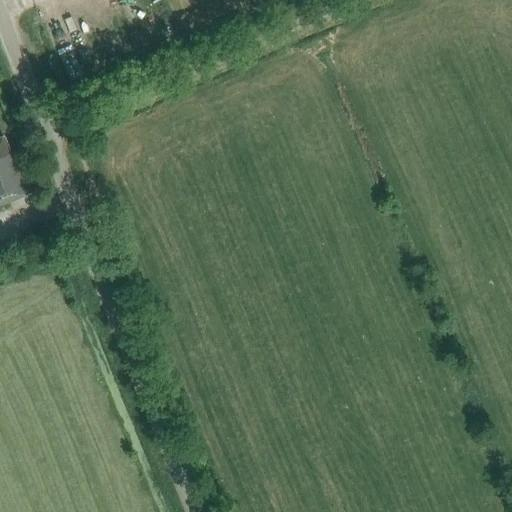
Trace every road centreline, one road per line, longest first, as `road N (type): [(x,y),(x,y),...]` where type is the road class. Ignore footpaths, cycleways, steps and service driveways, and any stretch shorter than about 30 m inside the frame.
road 1 (unclassified): [(196,511),(0,9)]
road 2 (track): [(361,0),(49,137)]
